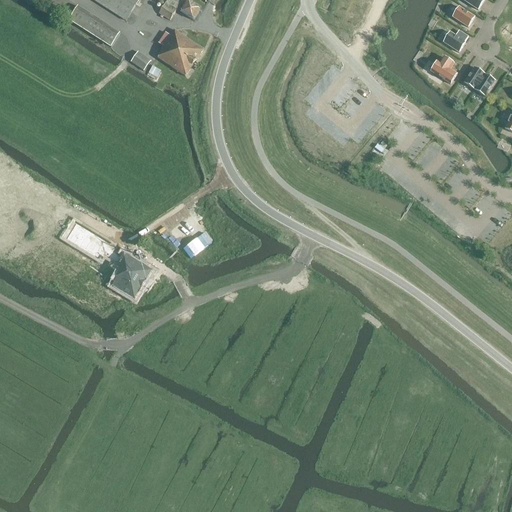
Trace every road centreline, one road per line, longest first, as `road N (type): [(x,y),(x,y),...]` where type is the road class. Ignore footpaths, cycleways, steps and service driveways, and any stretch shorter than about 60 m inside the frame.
road 1 (unclassified): [(511,367),(391,275),(263,206),(237,181),(218,133),(217,101),(251,0)]
road 2 (track): [(0,296),(83,341),(129,342),(185,307),(296,264),(313,233)]
